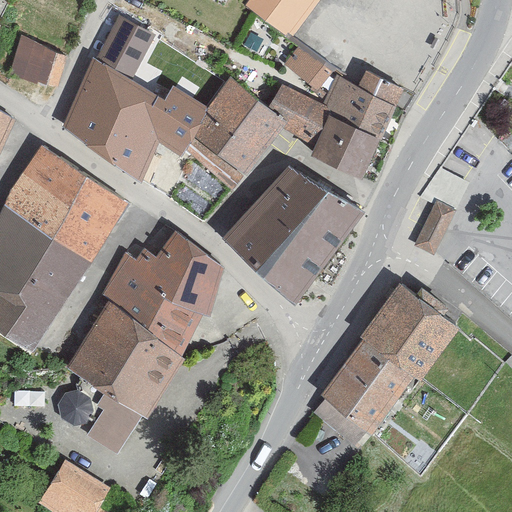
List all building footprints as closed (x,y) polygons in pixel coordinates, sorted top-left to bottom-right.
[(257,0),(251,8),(269,21),(285,0),(257,0)] [(119,12),(98,53),(134,72),(155,30),(119,12)] [(72,57),(25,37),(13,75),(60,88),(72,57)] [(288,65),(320,90),(334,73),(302,48),(288,65)] [(314,152),(364,175),(403,91),(368,73),(364,87),(340,77),(327,105),(284,85),(271,105),(234,79),(210,109),(175,89),(167,101),(93,63),(65,129),(146,180),(164,143),(185,155),(196,135),(247,173),(286,126),(317,143),(314,152)] [(0,157),(16,121),(0,111),(0,157)] [(0,300),(0,329),(32,352),(128,203),(44,146),(14,189),(0,221),(0,295),(2,297),(0,300)] [(227,236),(297,302),(367,211),(289,166),(227,236)] [(438,202),(417,246),(439,256),(460,212),(438,202)] [(206,313),(212,316),(226,266),(177,229),(160,254),(148,247),(140,258),(130,251),(107,296),(112,300),(70,368),(105,391),(97,405),(104,410),(88,436),(119,455),(145,414),(151,419),(186,358),(183,355),(206,313)] [(322,398),(374,437),(417,379),(422,383),(464,328),(402,282),(363,335),(367,338),(322,398)] [(66,461),(40,504),(53,511),(109,511),(102,507),(113,489),(66,461)]
